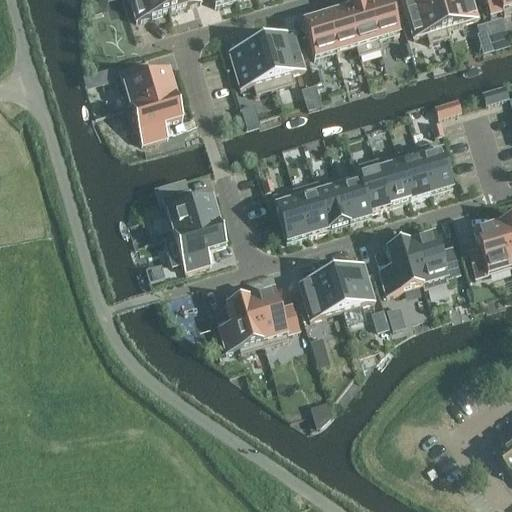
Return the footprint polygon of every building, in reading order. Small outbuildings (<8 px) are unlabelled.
[(108,0),(110,17),(126,16),(124,0),(108,0)] [(128,0),(136,26),(168,16),(163,0),(128,0)] [(163,0),(168,16),(200,7),(198,0),(163,0)] [(235,0),(211,0),(215,11),(236,4),(235,0)] [(387,0),(386,0),(365,6),(380,54),(381,54),(378,45),(399,38),(387,0)] [(435,0),(415,0),(402,4),(413,42),(426,39),(428,48),(448,42),(435,0)] [(470,0),(435,0),(448,42),(449,42),(446,33),(477,23),(470,0)] [(511,0),(484,0),(490,18),(502,14),(503,19),(511,16),(511,0)] [(365,6),(345,13),(359,60),(380,54),(365,6)] [(324,19),(336,57),(355,51),(358,61),(359,60),(345,13),(324,19)] [(324,19),(303,26),(314,64),(336,57),(324,19)] [(293,37),(261,46),(275,94),(294,88),(291,79),(304,75),(303,74),(293,38),(293,37)] [(261,46),(229,56),(229,57),(240,93),(240,94),(253,91),(256,100),(275,94),(261,46)] [(408,48),(400,51),(404,62),(411,60),(408,48)] [(146,69),(119,76),(123,89),(130,112),(125,113),(125,114),(175,100),(175,99),(168,75),(149,81),(146,69)] [(319,75),(312,77),(315,89),(323,87),(319,75)] [(505,91),(497,94),(500,105),(506,104),(508,103),(505,91)] [(497,94),(489,96),(493,108),(500,105),(497,94)] [(489,96),(482,98),(485,110),(493,108),(489,96)] [(175,100),(125,114),(133,138),(137,137),(141,149),(167,142),(167,141),(171,140),(167,128),(182,124),(175,100)] [(457,106),(449,108),(453,119),(461,117),(459,113),(457,106)] [(449,108),(442,110),(445,122),(453,119),(449,108)] [(442,110),(434,113),(438,124),(440,123),(445,122),(442,110)] [(439,129),(431,131),(435,143),(442,140),(439,129)] [(438,146),(416,152),(430,200),(452,193),(441,155),(440,155),(438,146)] [(395,159),(410,206),(430,200),(416,152),(395,158),(395,159)] [(410,206),(395,159),(375,165),(389,212),(410,206)] [(375,165),(354,171),(370,223),(371,223),(369,218),(389,212),(375,165)] [(354,176),(335,182),(349,229),(370,223),(354,171),(353,171),(354,176)] [(335,182),(314,188),(328,235),(349,229),(335,182)] [(269,184),(262,186),(265,198),(273,196),(269,184)] [(293,194),(307,241),(308,241),(308,242),(328,236),(328,235),(314,188),(293,194)] [(289,196),(272,201),(273,206),(286,248),(307,241),(293,194),(289,196)] [(189,196),(163,203),(166,216),(173,240),(218,226),(211,202),(192,208),(189,196)] [(511,223),(497,228),(511,273),(511,272),(511,223)] [(218,226),(173,240),(184,277),(211,269),(210,268),(207,256),(211,255),(225,250),(218,226)] [(479,253),(466,257),(474,284),(487,280),(511,273),(497,228),(473,235),(479,253)] [(433,238),(409,246),(424,295),(448,288),(447,283),(459,279),(451,253),(439,257),(433,238)] [(391,272),(378,275),(386,302),(422,291),(423,296),(424,295),(409,246),(385,253),(391,272)] [(362,268),(330,278),(342,316),(374,307),(374,305),(373,305),(362,270),(362,268)] [(330,278),(298,287),(299,289),(310,325),(309,325),(310,326),(342,316),(330,278)] [(273,295),(249,302),(264,352),(288,344),(287,340),(299,336),(291,310),(279,314),(273,295)] [(218,332),(226,358),(238,354),(240,359),(264,352),(249,302),(225,310),(230,324),(231,328),(218,332)] [(374,315),(379,338),(407,332),(402,309),(374,315)] [(325,340),(312,343),(319,369),(332,366),(325,340)] [(511,442),(509,439),(500,445),(507,454),(498,461),(511,480),(511,442)]
